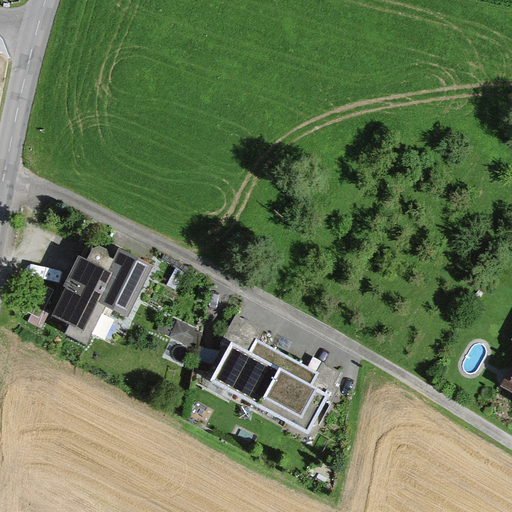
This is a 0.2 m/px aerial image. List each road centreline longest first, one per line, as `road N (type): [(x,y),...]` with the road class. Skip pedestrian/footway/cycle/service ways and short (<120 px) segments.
road 1 (residential): [(511,445),(146,237),(3,175)]
road 2 (tertiary): [(44,0),(3,175)]
